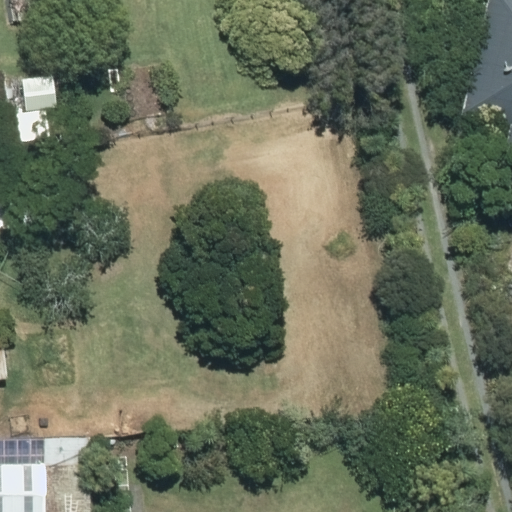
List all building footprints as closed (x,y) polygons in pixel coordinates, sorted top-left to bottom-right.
[(511,119),(511,148),(511,0),(492,0),(467,110),(511,119)] [(55,82),(28,83),(29,103),(56,102),(55,82)] [(27,187),(0,190),(0,248),(35,243),(27,187)] [(6,337),(0,337),(0,377),(10,376),(6,337)] [(31,414),(11,415),(12,435),(32,434),(31,414)] [(92,511),(91,462),(0,463),(0,511),(92,511)]
